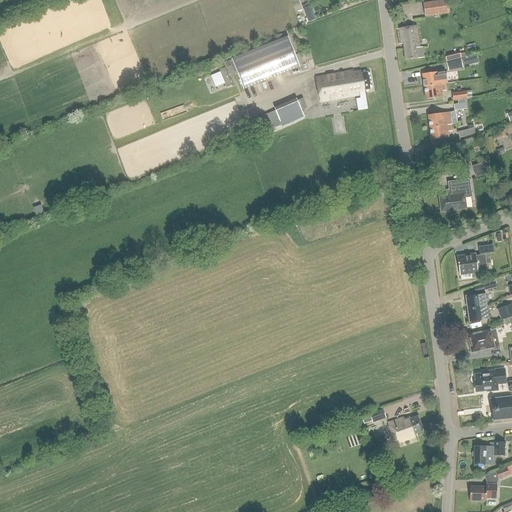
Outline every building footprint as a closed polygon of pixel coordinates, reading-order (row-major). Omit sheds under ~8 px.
[(426,17),(448,14),(445,0),(442,0),(424,3),(426,17)] [(317,20),(311,6),(304,9),(310,23),(317,20)] [(417,27),(396,30),(399,45),(403,44),(405,61),(423,58),(422,48),(420,48),(417,27)] [(287,37),(231,60),(243,90),(299,67),(287,37)] [(229,61),(224,63),(228,74),(233,72),(229,61)] [(360,70),(315,78),(320,102),(357,95),(356,92),(370,90),(367,73),(361,74),(360,70)] [(443,72),(422,75),(424,87),(441,85),(445,84),(443,72)] [(441,85),(424,87),(425,99),(443,97),(442,91),(446,91),(445,84),(441,85)] [(452,100),(457,100),(464,98),(466,98),(465,91),(451,93),(452,100)] [(466,109),(464,98),(457,100),(458,104),(453,105),(454,111),(466,109)] [(274,112),(264,117),(270,131),(281,126),(281,127),(293,122),(304,117),(295,99),(282,105),(272,109),(274,112)] [(367,99),(356,101),(357,111),(369,109),(367,99)] [(448,138),(447,132),(452,132),(449,113),(428,116),(431,141),(448,138)] [(457,132),(459,138),(474,133),(472,124),(467,126),(467,129),(457,132)] [(474,165),(475,174),(483,173),(483,164),(474,165)] [(444,190),(445,197),(438,198),(441,213),(466,209),(464,198),(471,197),(469,178),(446,181),(447,190),(444,190)] [(492,245),(478,247),(479,254),(493,253),(492,245)] [(484,256),(475,257),(475,255),(463,257),(463,259),(457,260),(459,276),(477,273),(477,271),(486,270),(484,256)] [(494,281),(473,287),(475,294),(496,288),(494,281)] [(467,310),(480,308),(485,307),(485,308),(487,308),(485,294),(465,297),(467,310)] [(508,306),(497,310),(500,319),(511,314),(511,305),(509,307),(508,306)] [(485,307),(480,308),(467,310),(469,322),(488,320),(487,308),(485,308),(485,307)] [(511,322),(510,317),(503,320),(505,326),(511,322)] [(492,348),(493,351),(500,349),(495,329),(467,336),(471,352),(492,348)] [(486,375),(474,376),(475,382),(476,392),(486,390),(486,391),(497,389),(497,385),(506,384),(504,369),(494,370),(494,371),(485,372),(486,375)] [(511,392),(511,398),(490,401),(492,420),(511,417),(511,382),(508,383),(509,393),(511,392)] [(381,409),(360,417),(363,424),(370,421),(371,423),(385,418),(381,409)] [(404,420),(403,417),(387,423),(394,445),(417,437),(416,434),(423,432),(417,417),(409,419),(409,418),(404,420)] [(493,465),(494,456),(503,456),(504,444),(494,443),(494,448),(485,448),(485,447),(474,447),(473,465),(493,465)] [(511,464),(506,467),(507,468),(495,472),(498,479),(509,475),(509,476),(511,474),(511,464)] [(485,487),(469,487),(469,501),(485,502),(485,499),(496,499),(496,485),(485,485),(485,487)] [(511,501),(511,503),(511,504),(502,509),(503,511),(511,508),(511,501)]
